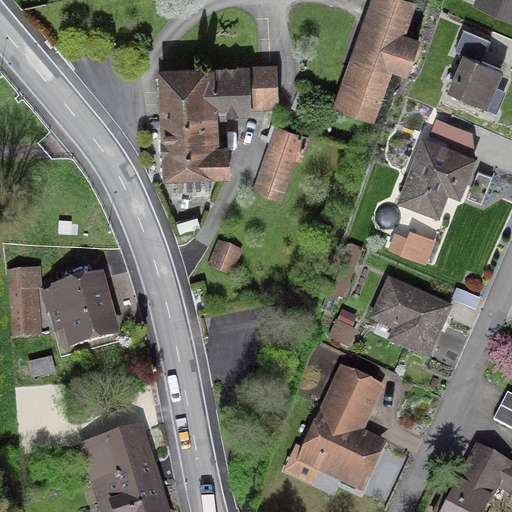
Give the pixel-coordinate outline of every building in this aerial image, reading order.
[(400,36),(412,2),(405,0),(376,0),(339,107),(370,119),(389,67),(395,69),(405,73),(417,42),(406,38),(400,36)] [(511,0),(476,0),(474,4),(511,20),(511,0)] [(445,91),(485,108),(501,71),(473,59),(475,53),(482,55),(488,42),(462,31),(453,51),(461,54),(445,91)] [(203,71),(160,73),(163,146),(165,177),(226,174),(226,148),(214,149),(213,118),(224,118),(223,113),(246,112),(245,87),(274,85),(273,69),(203,72),(203,71)] [(271,144),(261,173),(284,181),(295,151),(301,153),(306,139),(278,129),(272,144),(271,144)] [(422,141),(399,202),(436,216),(450,181),(461,186),(471,160),(422,141)] [(490,182),(476,177),(467,201),(480,206),(490,182)] [(389,249),(424,263),(432,242),(408,233),(405,242),(393,238),(389,249)] [(217,247),(210,266),(229,273),(236,254),(217,247)] [(37,274),(7,277),(12,337),(32,336),(28,291),(38,290),(37,274)] [(112,336),(96,281),(43,295),(48,313),(63,309),(73,347),(112,336)] [(401,347),(426,359),(448,310),(388,284),(372,321),(406,336),(401,347)] [(49,362),(29,367),(32,379),(52,374),(49,362)] [(349,433),(370,388),(342,375),(302,460),(357,486),(376,445),(349,433)] [(511,397),(506,394),(492,421),(511,431),(511,397)] [(115,511),(158,511),(134,435),(95,447),(112,500),(119,497),(123,508),(116,511),(115,511)] [(442,511),(438,509),(436,511),(481,511),(495,486),(511,494),(511,469),(476,451),(444,511),(442,511)]
